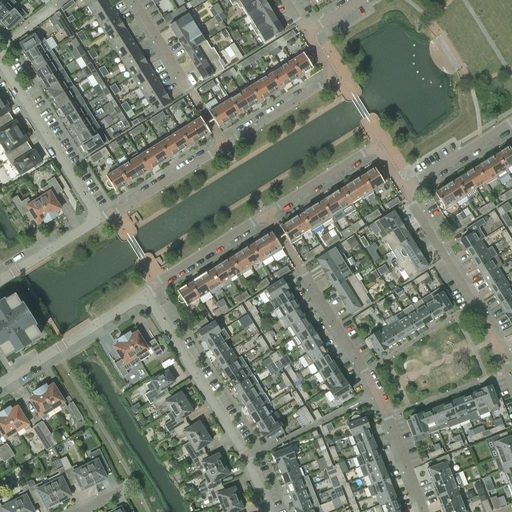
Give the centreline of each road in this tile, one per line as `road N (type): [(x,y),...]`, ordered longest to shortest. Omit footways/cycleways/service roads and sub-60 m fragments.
road 1 (residential): [(427,511),(391,418),(267,213)]
road 2 (residential): [(96,216),(120,211),(332,76),(306,33)]
road 3 (residential): [(270,511),(245,454),(143,294)]
road 4 (residential): [(511,378),(496,337),(402,188)]
road 5 (residential): [(96,216),(0,62)]
road 6 (residential): [(267,213),(370,148),(402,188)]
road 7 (residential): [(143,294),(0,386)]
road 8 (residential): [(143,294),(267,213)]
road 9 (residential): [(402,188),(511,123)]
